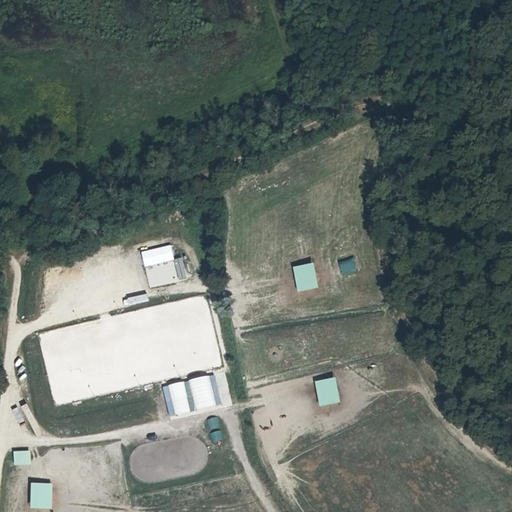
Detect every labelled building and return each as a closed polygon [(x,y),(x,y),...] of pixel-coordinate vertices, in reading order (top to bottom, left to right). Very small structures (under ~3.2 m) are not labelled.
[(139,251),(143,266),(173,258),(169,243),(139,251)] [(292,303),(327,297),(319,251),(284,257),(292,303)] [(144,267),(150,287),(187,278),(182,257),(144,267)] [(338,260),(340,273),(355,271),(353,258),(338,260)] [(38,330),(52,403),(145,385),(143,375),(157,372),(158,377),(220,365),(207,300),(189,304),(188,300),(38,330)] [(213,374),(163,384),(169,417),(219,406),(213,374)] [(217,416),(207,418),(209,428),(219,427),(217,416)] [(195,422),(199,434),(205,433),(201,420),(195,422)] [(220,430),(211,431),(212,441),(222,440),(220,430)] [(29,450),(12,450),(12,465),(29,464),(29,450)]
